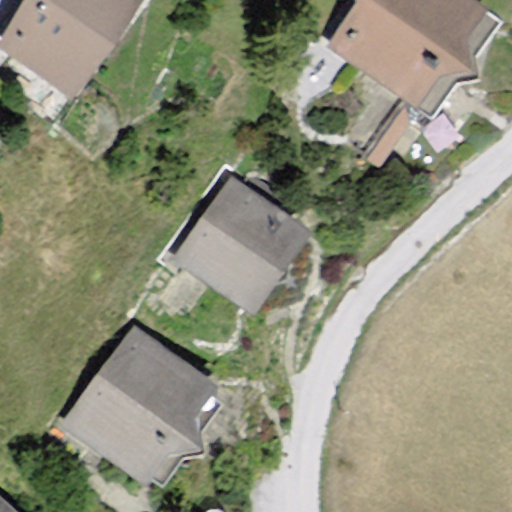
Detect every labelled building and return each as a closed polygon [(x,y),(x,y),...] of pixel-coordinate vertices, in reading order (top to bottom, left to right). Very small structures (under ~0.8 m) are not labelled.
[(179,0),(78,0),(30,60),(107,118),(165,75),(195,9),(179,0)] [(511,5),(502,0),(414,0),(367,63),(464,131),(496,97),(511,96),(511,5)] [(263,193),(203,279),(312,338),(361,253),(263,193)] [(161,338),(86,438),(176,501),(200,471),(254,471),(242,432),(257,400),(161,338)] [(23,511),(9,500),(0,508),(0,511),(23,511)]
